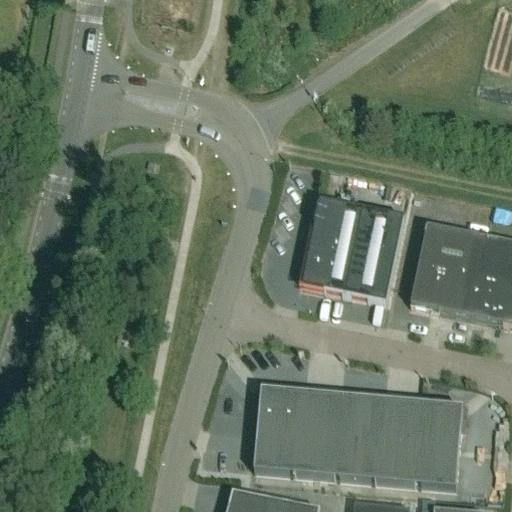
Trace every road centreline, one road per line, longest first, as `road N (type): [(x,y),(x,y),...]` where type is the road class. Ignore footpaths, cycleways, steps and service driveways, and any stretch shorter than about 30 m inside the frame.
road 1 (unclassified): [(219,318),(255,190),(246,148),(214,116),(77,87)]
road 2 (secondary): [(0,398),(77,87)]
road 3 (unclassified): [(511,380),(219,318)]
road 4 (track): [(239,138),(511,194)]
road 5 (unclassified): [(167,511),(219,318)]
